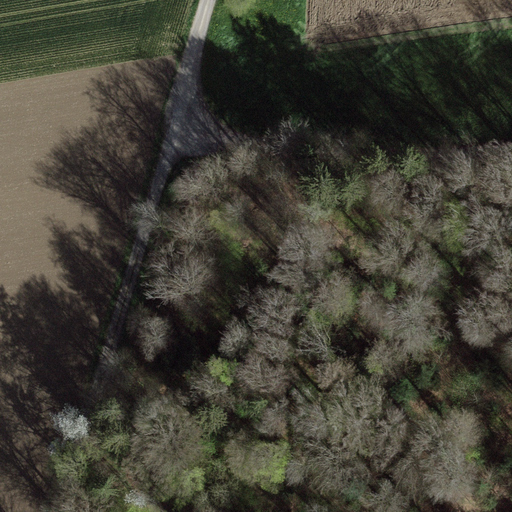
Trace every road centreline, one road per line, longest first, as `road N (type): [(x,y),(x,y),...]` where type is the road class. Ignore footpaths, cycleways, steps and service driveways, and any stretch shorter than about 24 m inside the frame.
road 1 (track): [(58,511),(164,141)]
road 2 (track): [(511,148),(388,158),(164,141)]
road 3 (track): [(166,511),(130,420),(120,357),(123,302)]
road 4 (track): [(164,141),(207,0)]
